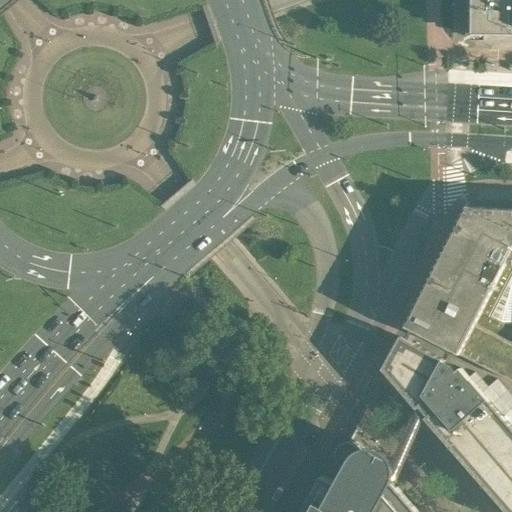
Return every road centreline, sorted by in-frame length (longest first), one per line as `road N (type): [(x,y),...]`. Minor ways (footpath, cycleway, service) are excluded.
road 1 (primary): [(256,199),(304,205),(327,267),(318,321),(272,446)]
road 2 (primary): [(0,459),(71,371),(200,248)]
road 3 (primary): [(140,259),(214,200),(235,165),(251,120),(250,51)]
road 4 (secondary): [(511,106),(335,90),(272,67)]
road 5 (primary): [(361,316),(439,187),(506,141)]
road 6 (primary): [(0,406),(140,259)]
road 7 (secondary): [(321,152),(387,138),(506,141)]
road 8 (primary): [(361,316),(359,233),(321,152)]
road 9 (primary): [(272,446),(310,409),(361,316)]
road 10 (primary): [(0,251),(67,272),(99,273),(140,259)]
